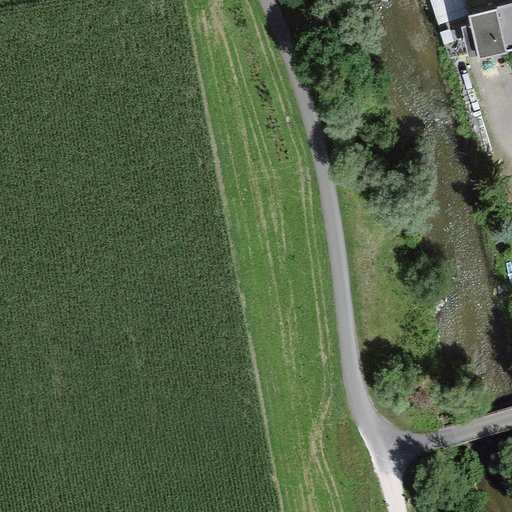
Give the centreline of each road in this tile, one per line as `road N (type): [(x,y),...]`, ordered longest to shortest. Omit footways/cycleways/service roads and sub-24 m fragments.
road 1 (unclassified): [(377,454),(351,361),(328,183),(304,89),(266,0)]
road 2 (unclassified): [(511,419),(377,454)]
